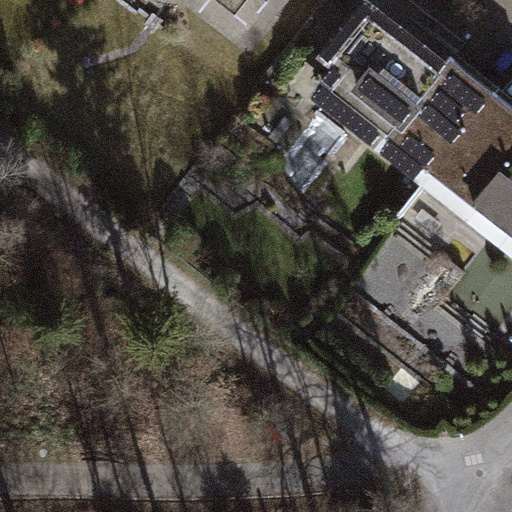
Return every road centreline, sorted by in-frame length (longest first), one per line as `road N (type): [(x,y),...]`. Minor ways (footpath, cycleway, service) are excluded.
road 1 (track): [(0,149),(344,414),(424,463)]
road 2 (track): [(0,477),(282,479),(473,458)]
